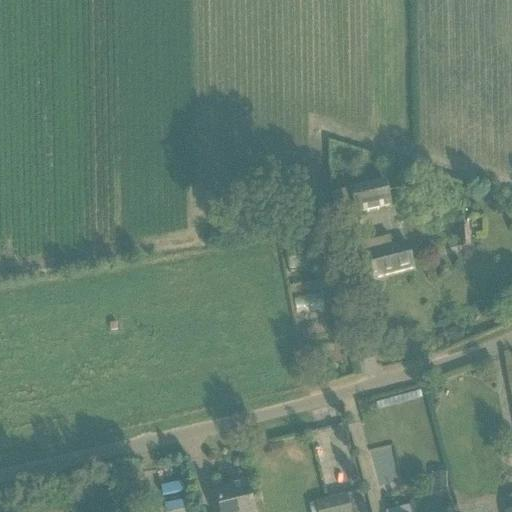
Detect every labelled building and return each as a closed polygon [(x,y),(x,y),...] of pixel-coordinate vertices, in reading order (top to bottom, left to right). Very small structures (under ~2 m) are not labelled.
[(390,208),(384,183),(349,191),(354,216),(390,208)] [(413,270),(406,245),(391,249),(388,239),(354,247),(363,283),(413,270)] [(328,265),(324,240),(284,246),(288,271),(328,265)] [(381,456),(384,490),(405,488),(402,454),(381,456)] [(445,475),(431,475),(432,494),(445,494),(445,475)] [(168,492),(171,511),(196,511),(192,487),(168,492)] [(251,511),(250,507),(246,487),(214,495),(218,511),(251,511)] [(367,511),(362,492),(315,504),(316,511),(367,511)]
